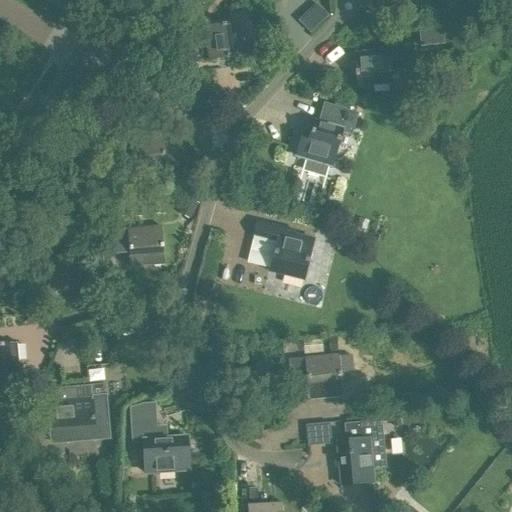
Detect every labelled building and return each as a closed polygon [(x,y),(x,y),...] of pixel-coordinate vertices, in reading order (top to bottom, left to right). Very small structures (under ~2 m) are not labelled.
[(316,4),(299,21),(310,32),(327,16),(316,4)] [(208,61),(236,57),(249,55),(246,36),(242,37),(240,22),(203,28),(208,61)] [(443,31),(419,33),(420,47),(444,45),(443,31)] [(457,31),(452,42),(463,47),(468,37),(457,31)] [(355,86),(356,87),(392,84),(392,83),(391,83),(390,70),(403,69),(401,41),(373,43),(374,52),(354,53),(356,86),(355,86)] [(176,72),(192,70),(190,52),(174,54),(176,72)] [(294,158),(333,169),(343,133),(352,136),(358,114),(324,104),(319,122),(315,120),(311,134),(302,131),(294,158)] [(165,163),(162,135),(128,138),(130,165),(165,163)] [(186,197),(179,208),(191,215),(198,203),(186,197)] [(139,203),(107,202),(106,216),(139,217),(139,203)] [(303,280),(313,241),(294,236),(295,233),(256,223),(253,237),(254,238),(254,236),(277,242),(271,265),(285,269),(283,275),(303,280)] [(129,268),(164,265),(161,227),(126,230),(129,257),(129,268)] [(101,252),(117,251),(115,228),(100,229),(101,252)] [(41,260),(45,294),(72,291),(68,257),(41,260)] [(216,302),(219,292),(202,288),(200,298),(216,302)] [(0,299),(0,308),(18,308),(18,299),(0,299)] [(337,351),(336,337),(329,338),(330,352),(337,351)] [(321,340),(303,341),(304,354),(322,353),(321,340)] [(0,390),(4,390),(3,378),(20,377),(17,343),(0,344),(0,390)] [(344,400),(343,384),(356,384),(354,359),(341,360),(341,358),(307,360),(310,397),(323,396),(324,402),(344,400)] [(52,442),(107,437),(104,398),(89,399),(88,387),(49,391),(51,403),(48,403),(52,442)] [(0,400),(0,438),(10,442),(19,406),(0,400)] [(295,423),(296,441),(316,440),(315,422),(295,423)] [(370,449),(369,440),(376,440),(375,423),(346,426),(347,442),(337,443),(341,486),(373,483),(372,469),(385,467),(383,448),(370,449)] [(158,437),(158,425),(131,427),(132,445),(142,444),(144,476),(190,472),(188,436),(158,437)]
